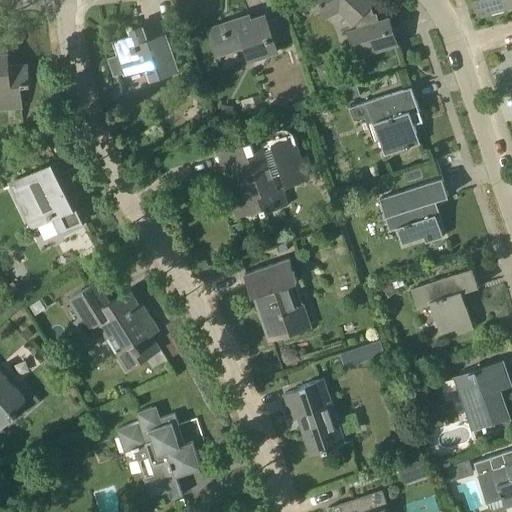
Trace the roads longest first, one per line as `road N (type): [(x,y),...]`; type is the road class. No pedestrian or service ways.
road 1 (residential): [(283,511),(238,386),(98,149),(75,74),(66,0)]
road 2 (residential): [(511,228),(448,38)]
